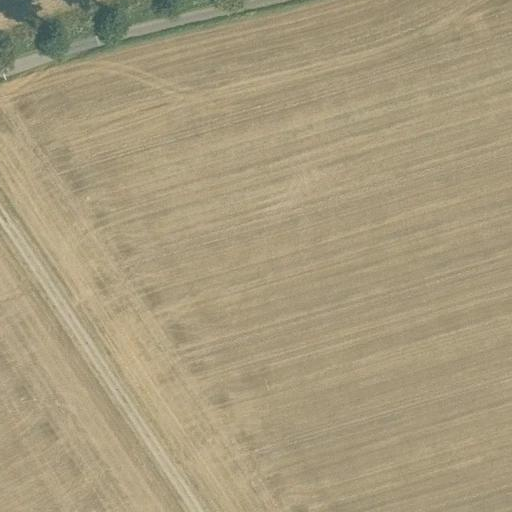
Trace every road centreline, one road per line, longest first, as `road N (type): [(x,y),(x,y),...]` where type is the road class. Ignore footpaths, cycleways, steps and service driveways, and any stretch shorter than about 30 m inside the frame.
road 1 (track): [(0,215),(199,511)]
road 2 (track): [(0,73),(79,45),(271,0)]
